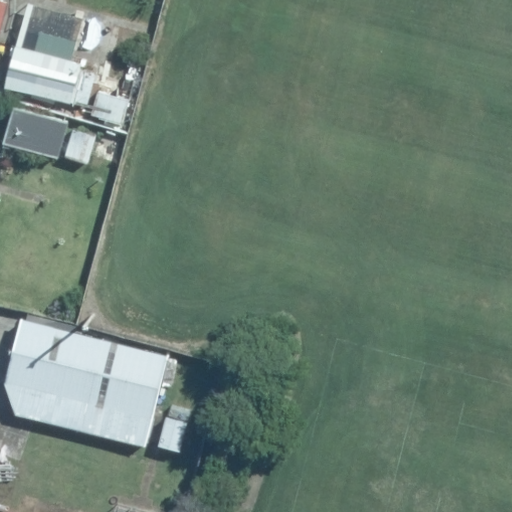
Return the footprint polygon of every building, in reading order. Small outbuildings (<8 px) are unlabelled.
[(0,0),(0,38),(5,40),(13,5),(0,1),(0,0)] [(29,1),(29,2),(8,91),(88,109),(97,72),(75,67),(78,53),(92,56),(101,18),(29,1)] [(99,89),(92,116),(126,126),(134,99),(99,89)] [(17,104),(3,144),(57,162),(71,122),(17,104)] [(9,383),(18,414),(148,449),(172,356),(26,318),(9,383)]
